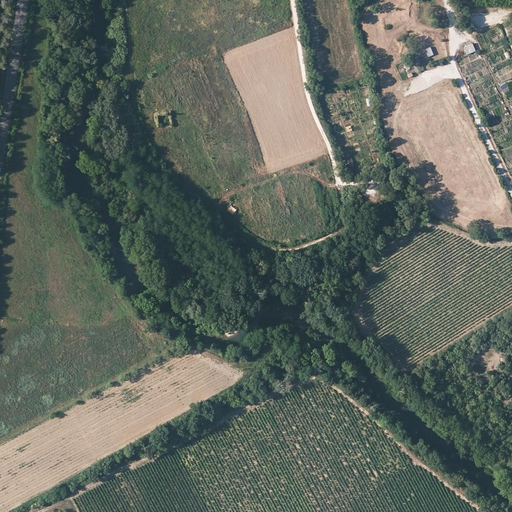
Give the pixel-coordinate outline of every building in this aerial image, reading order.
[(464,48),(466,54),(475,50),(473,44),(464,48)] [(429,46),(424,49),(427,57),(433,54),(429,46)] [(152,82),(146,84),(158,111),(163,108),(152,82)] [(192,86),(188,88),(195,103),(199,101),(192,86)] [(232,215),(236,210),(231,205),(226,210),(232,215)] [(270,264),(275,261),(271,253),(266,255),(270,264)]
